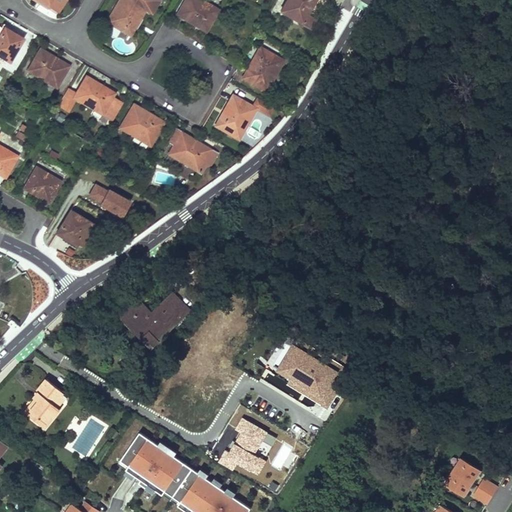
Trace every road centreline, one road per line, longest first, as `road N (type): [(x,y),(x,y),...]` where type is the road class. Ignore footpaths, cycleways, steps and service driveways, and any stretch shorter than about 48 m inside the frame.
road 1 (tertiary): [(370,0),(277,144),(74,294)]
road 2 (residential): [(135,74),(195,111),(223,60),(165,26)]
